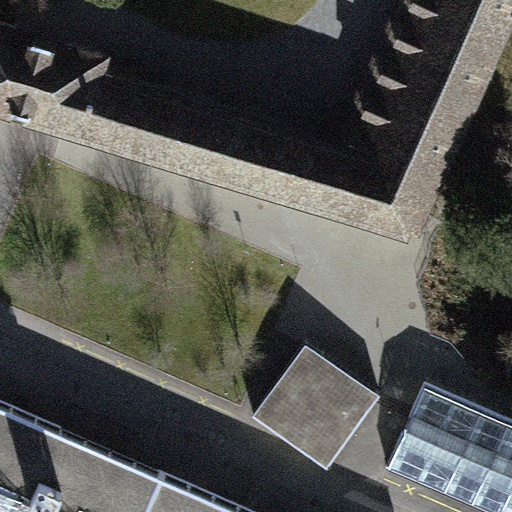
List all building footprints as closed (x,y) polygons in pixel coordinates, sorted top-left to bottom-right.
[(511,0),(405,0),(341,147),(318,196),(414,226),(511,5),(511,0)] [(318,196),(341,147),(94,70),(98,55),(44,37),(0,22),(0,100),(13,104),(318,196)] [(377,391),(302,339),(251,412),(327,463),(377,391)] [(511,511),(511,417),(437,385),(402,464),(511,511)] [(257,511),(0,405),(0,511),(257,511)]
